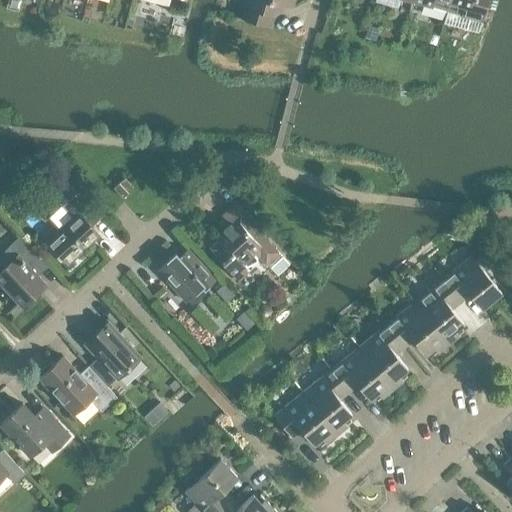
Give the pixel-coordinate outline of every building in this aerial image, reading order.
[(292,8),(294,0),(246,0),(241,19),(269,26),(275,3),(292,8)] [(446,11),(449,0),(412,0),(412,2),(446,11)] [(449,0),(446,11),(443,23),(467,29),(470,18),(482,21),(487,0),(449,0)] [(85,8),(82,22),(88,24),(92,10),(85,8)] [(369,25),(365,37),(376,40),(379,28),(369,25)] [(133,188),(127,181),(124,178),(113,188),(122,198),(133,188)] [(100,235),(91,226),(100,218),(77,193),(62,206),(73,218),(47,243),(67,265),(100,235)] [(258,255),(269,267),(277,276),(289,265),(262,235),(259,235),(259,228),(236,202),(222,215),(230,224),(215,238),(218,241),(209,249),(235,277),(246,266),(257,260),(255,258),(258,255)] [(19,236),(8,246),(17,255),(0,270),(0,282),(22,306),(45,285),(32,271),(42,261),(19,236)] [(216,280),(198,261),(188,249),(179,257),(175,253),(157,269),(186,302),(204,285),(207,288),(216,280)] [(471,255),(442,279),(461,301),(470,294),(482,308),(501,293),(482,270),(489,265),(481,255),(475,260),(471,255)] [(452,309),(461,301),(442,279),(414,301),(448,343),(463,330),(459,326),(463,323),(452,309)] [(225,283),(216,290),(227,302),(235,295),(225,283)] [(448,343),(414,301),(387,324),(405,347),(415,339),(426,353),(430,351),(433,355),(448,343)] [(88,366),(95,373),(107,386),(116,378),(117,379),(141,357),(108,322),(85,344),(97,357),(88,366)] [(396,354),(405,347),(387,324),(358,346),(392,388),(407,376),(403,372),(407,369),(396,354)] [(392,388),(358,346),(330,369),(349,392),(358,384),(370,399),(374,396),(377,400),(392,388)] [(117,397),(107,386),(95,373),(86,381),(63,356),(39,377),(73,414),(90,399),(101,411),(117,397)] [(340,399),(349,392),(330,369),(302,392),(336,433),(351,421),(347,417),(351,414),(340,399)] [(175,380),(169,385),(175,392),(181,386),(175,380)] [(336,433),(302,392),(274,415),(292,438),(302,430),(314,444),(318,441),(321,445),(336,433)] [(48,412),(38,421),(22,403),(0,423),(30,456),(44,443),(52,452),(69,436),(48,412)] [(0,479),(6,474),(15,483),(25,474),(2,449),(0,450),(0,479)] [(511,455),(511,456),(502,465),(508,471),(509,470),(511,473),(511,475),(505,482),(511,488),(511,455)] [(196,503),(189,509),(188,510),(188,511),(187,511),(216,511),(231,498),(223,489),(237,477),(220,458),(198,479),(193,473),(184,481),(190,487),(185,491),(196,503)] [(269,511),(273,508),(260,494),(256,498),(253,494),(239,507),(231,498),(216,511),(269,511)]
